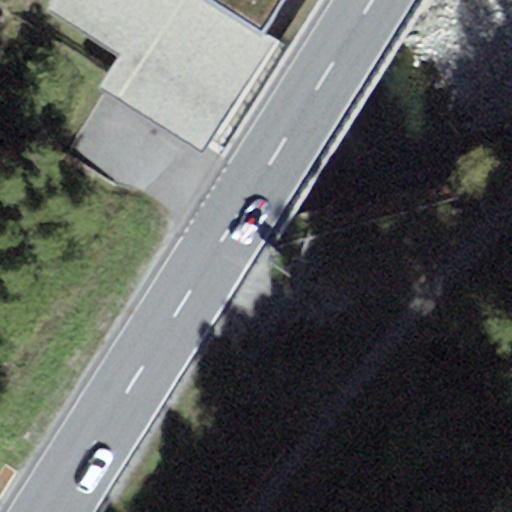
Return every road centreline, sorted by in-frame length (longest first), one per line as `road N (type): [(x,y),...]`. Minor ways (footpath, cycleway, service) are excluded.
road 1 (primary): [(376,0),(52,511)]
road 2 (track): [(257,511),(407,316),(511,204)]
